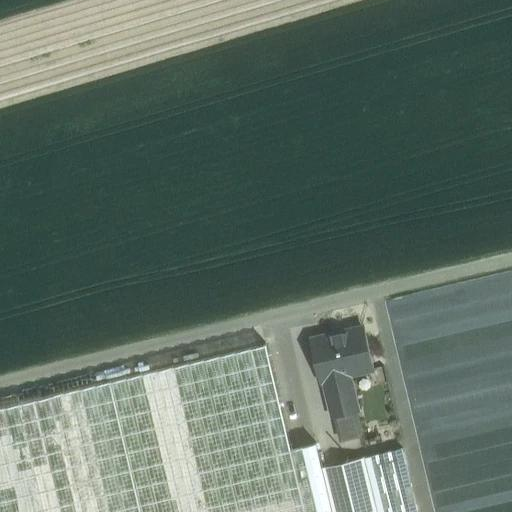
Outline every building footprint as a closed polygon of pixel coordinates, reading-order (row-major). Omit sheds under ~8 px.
[(363,326),(334,333),(334,335),(315,340),(315,338),(312,339),(322,381),(324,381),(351,374),(356,373),(356,372),(372,369),(370,358),(370,357),(363,326)] [(317,511),(278,341),(137,374),(158,464),(169,511),(317,511)] [(137,374),(0,407),(0,478),(5,500),(158,464),(137,374)] [(351,374),(324,381),(332,417),(360,410),(351,374)] [(418,511),(403,448),(364,457),(377,511),(418,511)] [(377,511),(364,457),(323,467),(334,511),(377,511)] [(169,511),(158,464),(5,500),(7,511),(169,511)]
